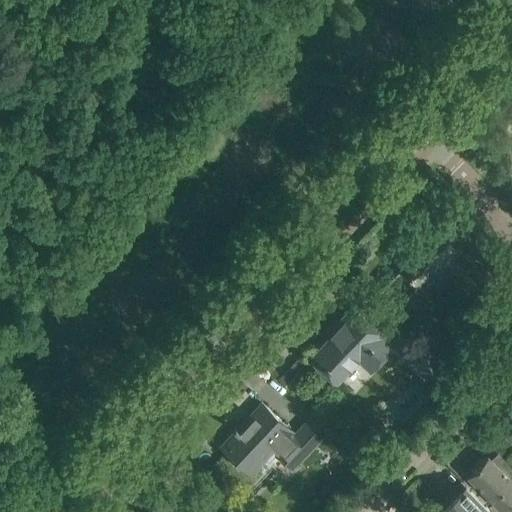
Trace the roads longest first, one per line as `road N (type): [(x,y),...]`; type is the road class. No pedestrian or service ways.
road 1 (tertiary): [(37,511),(408,121)]
road 2 (residential): [(356,511),(511,358)]
road 3 (unclassified): [(511,238),(482,195),(408,121)]
road 4 (tertiary): [(408,121),(511,10)]
